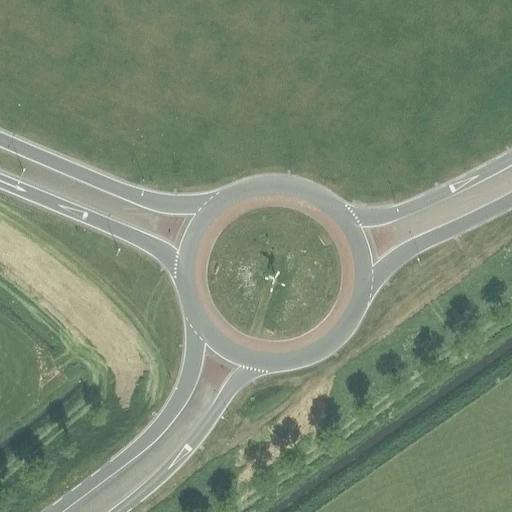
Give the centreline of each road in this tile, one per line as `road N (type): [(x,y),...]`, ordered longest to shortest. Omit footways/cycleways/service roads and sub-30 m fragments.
road 1 (secondary): [(199,325),(180,396),(160,426),(55,511)]
road 2 (motorway): [(216,206),(138,197),(0,140)]
road 3 (secondary): [(116,511),(181,455),(231,387),(263,363)]
road 4 (motorway): [(0,182),(183,266)]
road 5 (primary): [(511,157),(394,216),(342,217)]
road 6 (primary): [(362,283),(416,246),(511,201)]
road 7 (primary): [(263,363),(326,347),(351,319),(362,283)]
road 8 (primary): [(342,217),(295,187),(265,185),(216,206)]
